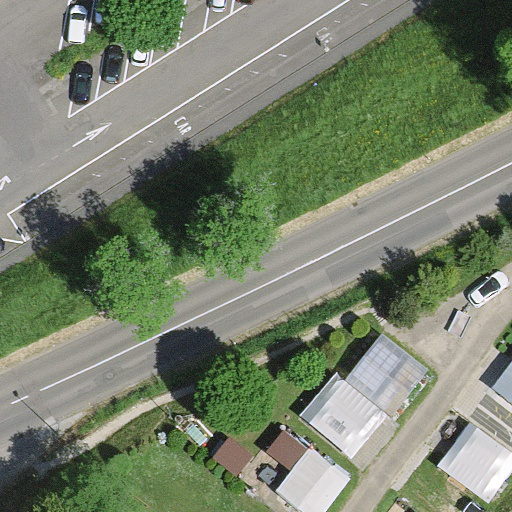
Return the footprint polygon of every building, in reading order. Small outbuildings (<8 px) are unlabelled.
[(472,281),(422,304),(433,328),(483,304),(472,281)] [(375,334),(338,380),(384,417),(421,372),(375,334)] [(511,366),(481,405),(511,429),(511,366)] [(511,451),(478,426),(437,479),(480,511),(484,511),(511,475),(511,451)] [(291,428),(251,484),(289,511),(301,511),(338,462),(291,428)] [(173,451),(142,490),(170,511),(223,511),(234,499),(173,451)] [(134,511),(154,511),(144,502),(134,511)]
